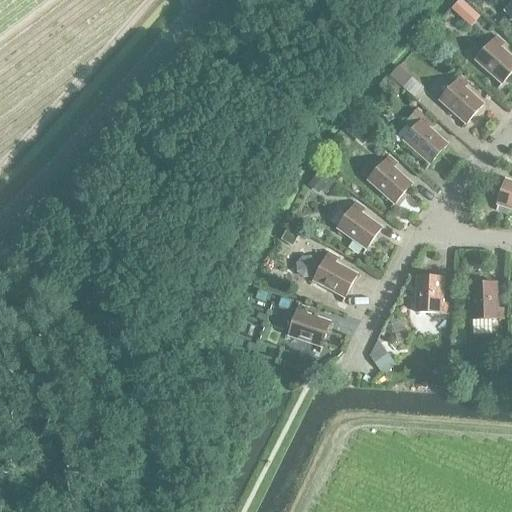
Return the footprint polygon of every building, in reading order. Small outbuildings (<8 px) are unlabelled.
[(475,14),(459,0),(456,0),(448,9),(466,25),(475,14)] [(476,61),(483,67),(502,84),(511,72),(511,58),(500,48),(504,43),(497,37),(476,61)] [(396,66),(387,77),(400,88),(409,78),(396,66)] [(468,83),(466,81),(470,77),(466,73),(462,78),(461,77),(440,101),(466,124),(483,105),(464,88),(468,83)] [(404,123),(413,131),(404,141),(430,164),(447,145),(428,128),(432,124),(416,110),(404,123)] [(358,126),(350,119),(341,129),(350,136),(358,126)] [(369,181),(376,187),(395,204),(412,185),(393,168),(397,164),(390,157),(369,181)] [(324,195),(332,183),(314,172),(307,183),(324,195)] [(498,205),(511,209),(511,182),(506,180),(498,205)] [(338,229),(367,249),(381,229),(361,214),(364,209),(356,203),(338,229)] [(281,240),(293,246),(301,229),(289,223),(281,240)] [(314,281),(345,298),(357,275),(335,263),(338,258),(329,253),(314,281)] [(448,304),(442,304),(443,279),(417,277),(416,313),(447,314),(448,304)] [(472,320),(504,319),(503,309),(497,309),(496,284),(471,285),(472,320)] [(289,336),(322,347),(330,323),(306,315),(308,309),(299,306),(289,336)] [(389,354),(375,363),(383,375),(396,365),(389,354)] [(500,364),(494,378),(505,383),(511,369),(500,364)]
